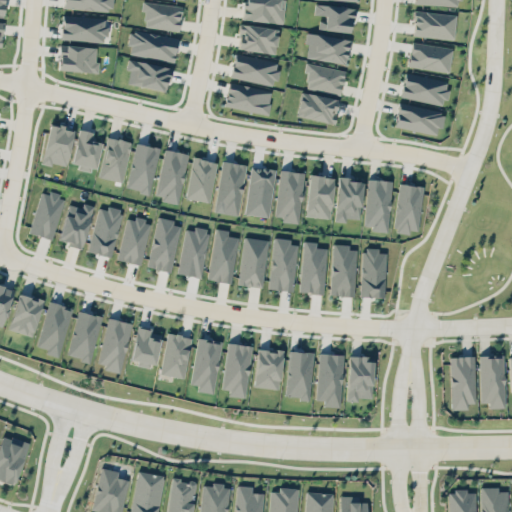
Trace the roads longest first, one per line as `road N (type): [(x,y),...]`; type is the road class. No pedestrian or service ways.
road 1 (residential): [(0,252),(215,310),(412,327),(511,323)]
road 2 (tertiary): [(0,381),(139,424),(261,443),(511,444)]
road 3 (residential): [(0,78),(268,138),(404,152),(468,169)]
road 4 (residential): [(497,0),(491,103),(418,301),(407,369)]
road 5 (residential): [(32,0),(27,85),(0,246)]
road 6 (residential): [(386,0),(356,148)]
road 7 (residential): [(407,369),(396,410),(403,511)]
road 8 (residential): [(417,511),(417,410),(407,369)]
road 9 (residential): [(189,122),(211,0)]
